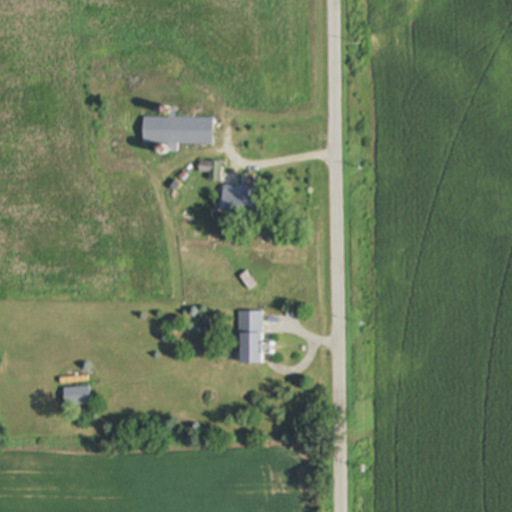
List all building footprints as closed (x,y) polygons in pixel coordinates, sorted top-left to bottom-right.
[(215,145),(214,118),(145,118),(145,145),(215,145)] [(212,173),(211,181),(221,181),(222,163),(202,163),(202,173),(212,173)] [(261,216),(261,188),(234,188),(234,216),(261,216)] [(264,363),(264,312),(240,312),(240,363),(264,363)] [(66,389),(66,407),(91,407),(91,389),(66,389)]
